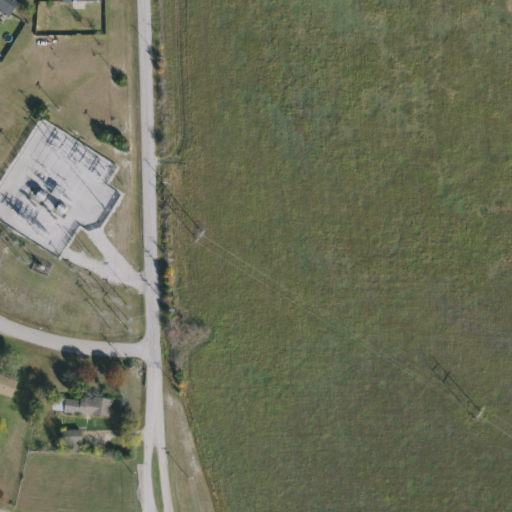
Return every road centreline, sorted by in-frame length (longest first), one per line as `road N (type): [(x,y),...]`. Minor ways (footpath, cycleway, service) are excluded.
road 1 (residential): [(141,0),(155,428)]
road 2 (residential): [(152,349),(62,344),(0,323)]
